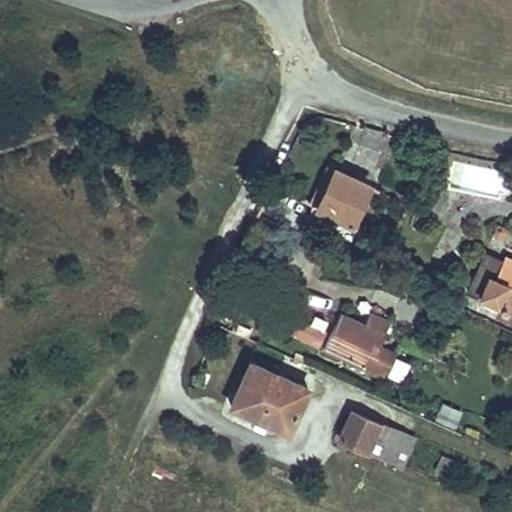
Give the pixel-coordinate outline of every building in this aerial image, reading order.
[(455,160),(448,186),(501,199),(507,173),(455,160)] [(354,220),(371,184),(332,166),(314,202),(318,204),(312,219),(354,238),(361,224),(354,220)] [(465,287),(476,292),(486,272),(492,275),(499,259),(481,252),(465,287)] [(511,265),(499,259),(492,275),(486,272),(476,292),(500,303),(497,308),(511,314),(511,265)] [(287,328),(294,312),(273,303),(264,324),(277,329),(279,324),(287,328)] [(376,346),(388,319),(368,310),(363,321),(340,311),(330,333),(309,324),(301,341),(313,347),(314,344),(338,354),(335,361),(355,370),(380,381),(392,352),(376,346)] [(214,364),(241,376),(250,357),(255,345),(228,333),(214,364)] [(285,426),(305,381),(277,369),(279,363),(273,360),(271,366),(250,357),(241,376),(230,402),(255,413),(251,424),(263,429),(267,418),(285,426)] [(403,380),(410,362),(397,357),(390,375),(403,380)] [(434,419),(455,428),(463,409),(441,400),(434,419)] [(365,450),(377,423),(348,410),(337,436),(365,450)] [(389,461),(401,434),(377,423),(365,450),(389,461)]
